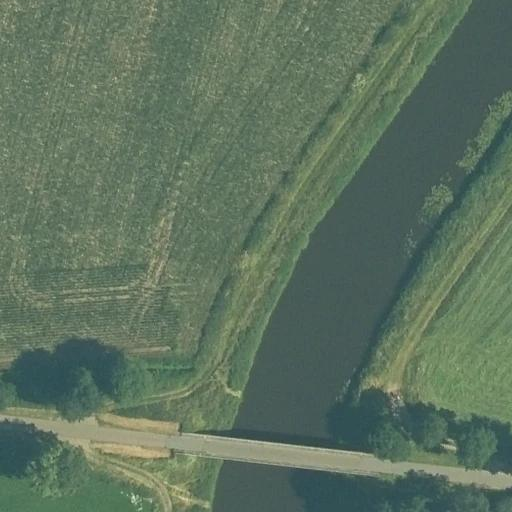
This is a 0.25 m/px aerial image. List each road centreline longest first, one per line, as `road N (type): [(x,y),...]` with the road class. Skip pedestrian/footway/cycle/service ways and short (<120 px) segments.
road 1 (track): [(158,511),(160,500),(113,468),(60,455),(59,416),(185,396),(311,164),(424,0)]
road 2 (residential): [(511,478),(0,438)]
